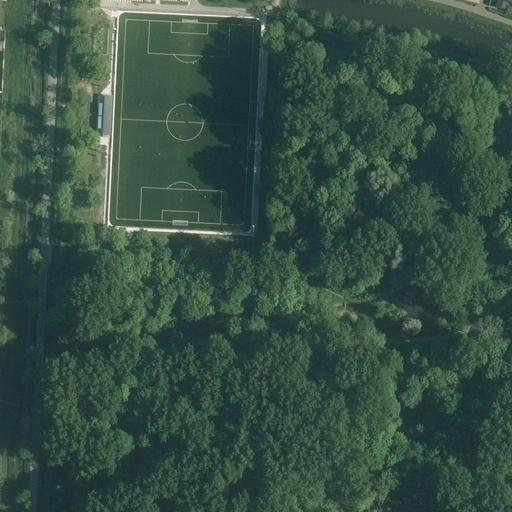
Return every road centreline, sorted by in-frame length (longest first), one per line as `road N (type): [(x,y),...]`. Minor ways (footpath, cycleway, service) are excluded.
road 1 (unclassified): [(55,0),(38,365)]
road 2 (unclassified): [(31,511),(38,365)]
